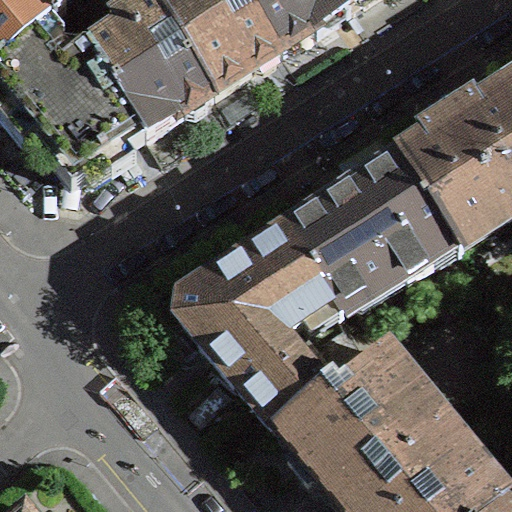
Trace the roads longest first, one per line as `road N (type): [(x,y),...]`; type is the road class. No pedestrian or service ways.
road 1 (residential): [(501,0),(13,307)]
road 2 (residential): [(81,398),(176,511)]
